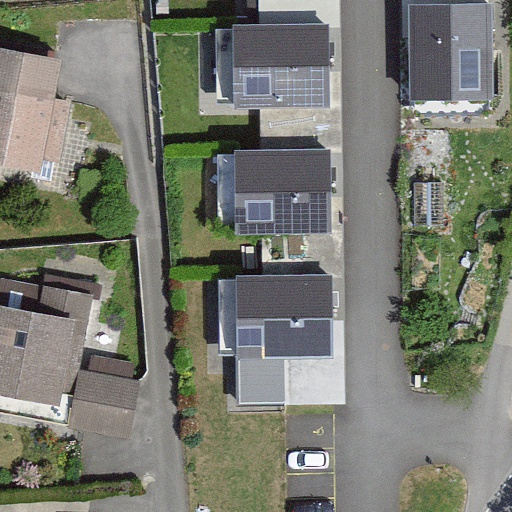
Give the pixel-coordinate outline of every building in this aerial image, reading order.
[(423,0),(410,0),(412,96),(496,94),(493,0),(423,0)] [(332,19),(236,21),(237,105),(333,103),(332,19)] [(59,64),(0,52),(0,167),(37,175),(59,64)] [(332,144),(235,145),(237,229),(333,228),(332,144)] [(334,270),(238,271),(239,355),(335,354),(334,270)] [(88,297),(0,281),(0,412),(66,424),(88,297)] [(126,436),(136,385),(82,375),(72,426),(126,436)]
